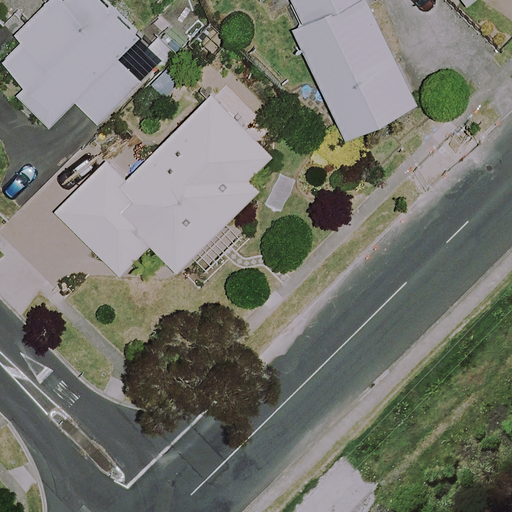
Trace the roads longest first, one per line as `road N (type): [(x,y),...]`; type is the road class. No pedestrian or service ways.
road 1 (tertiary): [(511,177),(173,511)]
road 2 (residential): [(150,511),(0,359)]
